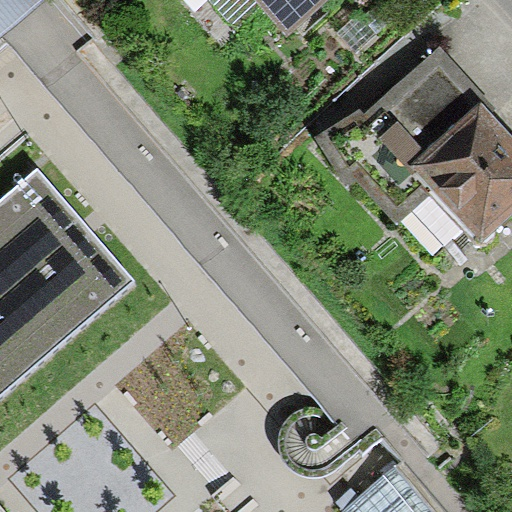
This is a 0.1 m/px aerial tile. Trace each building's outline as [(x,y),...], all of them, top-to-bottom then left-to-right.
[(0,0),(0,65),(16,53),(226,290),(343,421),(363,402),(378,389),(63,14),(37,9),(26,6),(20,0),(0,0)] [(253,0),(286,35),(323,0),(219,0),(220,1),(221,0),(253,0)] [(480,240),(511,211),(511,139),(479,103),(487,96),(442,46),(365,113),(360,107),(315,138),(344,187),(354,178),(396,226),(402,220),(434,255),(467,225),(480,240)] [(0,401),(135,284),(38,172),(0,205),(0,401)] [(427,511),(394,473),(347,511),(427,511)] [(0,511),(23,511),(12,491),(0,497),(0,511)]
